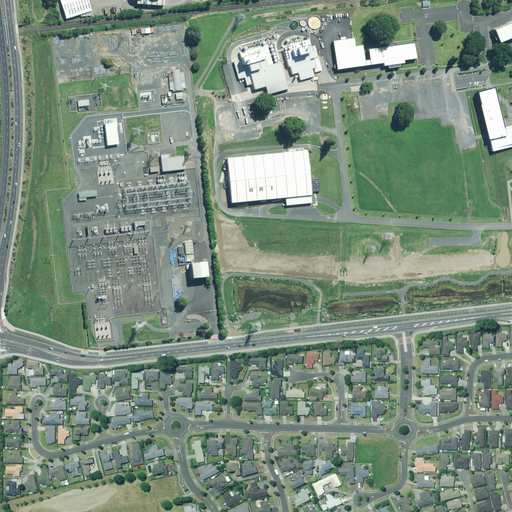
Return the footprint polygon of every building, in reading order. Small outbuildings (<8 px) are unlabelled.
[(59,0),(65,19),(80,14),(91,11),(92,10),(88,0),(59,0)] [(309,26),(309,27),(311,28),(312,29),(314,29),(316,29),(318,28),(319,27),(320,26),(320,24),(320,22),(319,20),(318,19),(316,18),(315,18),(313,18),(311,19),(310,20),(309,21),(308,23),(309,25),(308,25),(308,24),(307,24),(306,23),(305,24),(304,25),(304,26),(305,27),(306,27),(307,27),(308,26),(309,26)] [(511,23),(494,31),(499,44),(511,38),(511,23)] [(354,47),(353,39),(332,42),(336,70),(382,64),(382,67),(387,66),(387,69),(399,67),(399,65),(403,64),(403,61),(416,59),(413,43),(367,50),(369,61),(363,61),(361,46),(354,47)] [(317,69),(309,41),(282,49),(291,77),(298,75),(300,83),(313,79),(311,71),(317,69)] [(253,90),(264,87),(267,95),(289,89),(280,59),(272,61),(267,42),(235,51),(238,60),(232,62),(236,79),(243,79),(245,87),(252,85),(253,90)] [(182,71),(173,72),(175,92),(184,91),(182,71)] [(490,88),(473,92),(485,141),(487,140),(505,136),(504,131),(501,132),(490,88)] [(91,100),(80,101),(81,109),(92,107),(91,100)] [(487,140),(490,152),(508,148),(505,136),(487,140)] [(226,153),(227,202),(285,197),(286,205),(312,203),(311,192),(307,149),(226,153)] [(168,154),(160,155),(162,171),(184,169),(183,156),(168,158),(168,154)] [(511,158),(501,162),(504,169),(511,165),(511,158)] [(99,192),(80,194),(81,200),(99,198),(99,192)] [(186,242),(184,242),(186,262),(194,261),(192,240),(186,241),(186,242)] [(207,263),(190,265),(191,280),(208,278),(207,263)] [(502,347),(502,342),(506,342),(506,341),(507,341),(508,335),(505,335),(505,333),(501,333),(501,329),(496,329),(495,344),(496,344),(496,347),(502,347)] [(476,330),(472,330),(472,350),(477,350),(478,345),(480,345),(481,334),(476,334),(476,330)] [(490,344),(494,344),(494,330),(490,330),(483,330),(483,349),(490,349),(490,344)] [(463,353),(463,348),(467,348),(467,347),(468,347),(468,341),(466,341),(466,338),(462,338),(462,336),(458,336),(457,353),(463,353)] [(449,350),(455,350),(455,339),(443,339),(443,348),(443,356),(449,356),(449,350)] [(439,345),(439,342),(436,342),(436,340),(430,340),(430,342),(424,341),(423,348),(430,348),(430,355),(440,355),(441,347),(436,347),(436,345),(439,345)] [(386,356),(386,354),(386,349),(378,349),(378,361),(389,362),(389,356),(386,356)] [(370,367),(371,355),(369,355),(369,353),(365,353),(365,350),(358,350),(358,359),(364,359),(364,367),(370,367)] [(324,352),(324,366),(327,366),(332,366),(332,364),(335,364),(335,361),(336,361),(336,358),(331,358),(331,352),(324,352)] [(349,352),(341,352),(341,356),(340,356),(339,366),(345,366),(346,362),(353,363),(353,359),(355,359),(355,355),(349,355),(349,352)] [(315,361),(319,361),(319,358),(320,358),(320,354),(308,353),(307,368),(313,368),(313,364),(315,364),(315,361)] [(293,365),(293,364),(298,364),(298,363),(303,364),(304,356),(289,355),(288,364),(293,365)] [(24,366),(26,361),(23,358),(16,363),(16,362),(13,364),(12,363),(9,364),(9,374),(18,375),(18,369),(24,366)] [(267,370),(267,358),(252,358),(252,364),(260,364),(260,369),(267,370)] [(454,360),(449,359),(449,361),(446,361),(446,363),(443,363),(443,369),(453,369),(453,371),(459,371),(460,361),(454,361),(454,360)] [(439,367),(430,366),(431,361),(431,360),(426,360),(426,361),(424,361),(424,366),(422,366),(422,374),(438,374),(439,367)] [(238,363),(238,361),(232,361),(232,378),(238,378),(238,373),(239,373),(239,371),(243,371),(243,365),(239,365),(239,363),(238,363)] [(31,370),(31,376),(35,376),(35,375),(44,376),(44,368),(40,367),(40,363),(28,362),(28,368),(33,369),(33,370),(31,370)] [(226,366),(218,366),(218,364),(214,364),(213,380),(218,380),(219,380),(219,376),(221,376),(221,374),(226,374),(226,370),(226,366)] [(194,372),(194,367),(178,367),(178,373),(186,373),(186,378),(193,378),(193,372),(194,372)] [(210,375),(211,368),(200,367),(199,383),(205,383),(206,375),(210,375)] [(385,369),(377,368),(377,376),(374,376),(374,381),(390,382),(390,375),(385,375),(385,369)] [(69,375),(66,374),(66,371),(64,371),(64,369),(52,369),(52,375),(58,375),(58,376),(60,377),(59,382),(69,382),(69,375)] [(494,379),(495,379),(495,382),(497,382),(497,385),(503,385),(503,374),(505,374),(505,369),(495,369),(495,374),(494,374),(494,379)] [(114,375),(114,382),(121,382),(123,382),(123,384),(129,385),(129,378),(127,378),(127,371),(114,371),(114,375)] [(159,372),(147,371),(147,380),(150,380),(150,381),(155,382),(155,381),(159,381),(159,372)] [(490,388),(491,372),(489,372),(489,371),(482,371),(481,382),(485,383),(485,388),(490,388)] [(355,376),(351,376),(351,382),(366,383),(367,372),(361,372),(360,375),(355,375),(355,376)] [(79,387),(79,385),(80,385),(80,384),(82,384),(83,379),(80,379),(80,377),(76,377),(76,374),(71,373),(71,392),(77,392),(77,387),(79,387)] [(145,373),(133,373),(133,389),(139,389),(139,381),(144,381),(145,373)] [(173,373),(161,373),(161,388),(167,388),(166,384),(173,384),(173,373)] [(107,377),(107,374),(100,374),(100,388),(106,388),(106,385),(108,385),(112,385),(112,377),(107,377)] [(441,384),(449,384),(449,387),(451,387),(451,386),(458,386),(458,376),(455,376),(455,374),(449,374),(449,375),(444,375),(444,377),(441,377),(441,384)] [(260,379),(260,375),(252,375),(251,381),(253,381),(253,387),(260,387),(260,386),(265,386),(265,384),(267,384),(267,379),(260,379)] [(9,389),(14,389),(14,391),(18,391),(18,390),(21,390),(22,377),(11,376),(11,381),(9,381),(9,389)] [(98,380),(98,376),(85,376),(85,391),(91,391),(91,386),(92,386),(92,383),(96,383),(96,380),(98,380)] [(37,386),(39,386),(41,386),(47,386),(47,378),(32,378),(31,387),(37,388),(37,386)] [(282,387),(282,379),(275,379),(275,383),(272,383),(272,399),(285,399),(285,395),(281,394),(281,387),(282,387)] [(431,379),(427,379),(427,381),(423,381),(423,387),(425,387),(424,396),(430,396),(430,395),(438,395),(438,389),(436,389),(436,386),(431,386),(431,379)] [(187,385),(179,385),(178,387),(178,390),(179,391),(183,391),(183,396),(192,396),(192,392),(193,392),(193,383),(187,383),(187,385)] [(59,384),(59,385),(55,384),(55,396),(68,396),(69,389),(63,389),(63,384),(59,384)] [(213,392),(214,392),(214,390),(213,390),(213,387),(206,387),(206,391),(204,394),(201,394),(201,399),(218,399),(219,393),(213,393),(213,392)] [(323,401),(324,396),(325,396),(325,395),(327,395),(328,389),(317,387),(316,389),(312,388),(310,395),(318,397),(317,400),(323,401)] [(362,391),(362,387),(355,387),(355,391),(354,391),(354,399),(367,399),(367,391),(362,391)] [(390,389),(389,388),(382,388),(382,391),(377,391),(376,398),(389,399),(390,389)] [(127,392),(126,389),(117,390),(118,401),(131,399),(130,392),(127,392)] [(260,396),(260,390),(254,389),(254,393),(250,393),(250,394),(245,394),(245,401),(262,401),(262,396),(260,396)] [(287,391),(287,397),(299,398),(301,398),(305,398),(305,392),(303,392),(303,390),(299,390),(299,389),(294,389),(294,392),(287,391)] [(449,389),(449,391),(440,390),(440,399),(451,400),(451,401),(457,401),(457,389),(454,389),(449,389)] [(491,390),(485,390),(485,394),(482,394),(482,402),(480,402),(480,406),(483,406),(483,408),(490,408),(491,390)] [(499,404),(502,404),(502,403),(504,403),(504,397),(502,397),(502,396),(497,395),(498,390),(493,390),(493,409),(499,409),(499,404)] [(17,395),(17,392),(12,392),(12,396),(11,396),(11,399),(7,399),(7,404),(25,404),(25,399),(20,398),(21,397),(19,397),(19,395),(17,395)] [(149,395),(144,394),(144,398),(139,398),(139,401),(136,401),(136,406),(153,406),(153,399),(149,399),(149,395)] [(86,402),(87,397),(75,397),(75,399),(72,399),(72,405),(80,406),(80,410),(86,410),(86,405),(89,406),(89,402),(86,402)] [(67,402),(65,402),(65,400),(64,400),(64,399),(62,399),(62,398),(57,398),(57,404),(52,404),(52,410),(67,410),(67,402)] [(187,409),(193,409),(193,407),(194,407),(194,403),(193,403),(194,399),(181,398),(181,399),(178,399),(177,403),(179,405),(181,405),(181,407),(185,407),(185,408),(187,408),(187,409)] [(265,415),(279,415),(279,412),(278,412),(278,410),(279,407),(273,407),(273,401),(266,401),(265,415)] [(378,418),(378,415),(383,415),(383,414),(385,414),(385,412),(387,412),(387,406),(385,406),(385,403),(382,403),(382,401),(374,401),(374,411),(373,411),(372,418),(378,418)] [(210,404),(210,402),(205,402),(205,403),(197,403),(197,415),(202,415),(202,410),(206,411),(209,411),(214,411),(214,404),(210,404)] [(289,414),(294,415),(294,404),(288,404),(288,402),(282,402),(281,415),(287,415),(287,414),(289,414)] [(309,415),(310,414),(310,412),(312,412),(312,408),(306,407),(306,402),(299,402),(299,415),(309,415)] [(317,402),(316,415),(322,416),(325,416),(327,416),(328,412),(329,412),(329,408),(327,408),(327,406),(324,406),(324,403),(317,402)] [(423,403),(419,407),(420,408),(420,413),(423,413),(423,415),(427,415),(427,413),(431,413),(431,416),(437,416),(438,402),(431,402),(431,405),(425,405),(423,403)] [(252,412),(252,411),(257,411),(257,415),(263,415),(264,406),(262,406),(262,403),(248,403),(248,404),(244,404),(244,410),(248,410),(248,412),(252,412)] [(458,410),(458,403),(440,403),(440,413),(446,413),(446,412),(455,412),(455,410),(458,410)] [(125,407),(125,404),(117,404),(117,408),(116,408),(116,415),(127,415),(127,414),(132,414),(132,407),(125,407)] [(359,405),(353,405),(353,414),(362,415),(362,417),(367,417),(368,405),(363,405),(363,408),(359,408),(359,405)] [(24,407),(17,407),(17,410),(7,409),(7,417),(14,417),(14,419),(26,419),(26,414),(21,414),(21,413),(24,413),(24,407)] [(146,412),(146,410),(138,411),(139,416),(135,416),(135,422),(142,421),(146,420),(146,419),(155,418),(154,411),(146,412)] [(45,421),(44,421),(44,424),(64,424),(64,420),(61,420),(61,414),(64,414),(64,411),(60,411),(60,413),(52,413),(52,415),(51,415),(50,418),(45,418),(45,421)] [(88,413),(79,412),(79,417),(76,417),(76,424),(91,425),(91,419),(86,419),(86,417),(88,417),(88,413)] [(115,418),(115,421),(112,424),(113,425),(111,427),(114,430),(115,428),(117,430),(120,427),(119,426),(120,425),(127,425),(127,424),(132,424),(132,418),(115,418)] [(6,428),(6,432),(9,432),(9,433),(13,433),(13,432),(17,432),(17,434),(24,434),(24,428),(21,428),(21,421),(14,421),(14,425),(8,425),(8,428),(6,428)] [(56,443),(57,426),(47,426),(46,432),(48,432),(48,435),(46,435),(46,439),(48,439),(48,444),(53,444),(53,443),(56,443)] [(64,429),(64,426),(60,426),(59,444),(65,444),(65,439),(67,439),(67,438),(69,436),(71,436),(71,431),(67,431),(67,429),(64,429)] [(91,431),(91,428),(75,428),(74,440),(81,441),(81,435),(89,435),(89,431),(91,431)] [(484,447),(485,428),(479,428),(479,433),(477,433),(477,439),(476,439),(476,444),(480,444),(480,447),(484,447)] [(471,430),(465,430),(465,435),(463,435),(463,441),(462,441),(461,446),(463,446),(463,450),(469,450),(471,430)] [(500,437),(500,431),(490,431),(490,436),(489,436),(489,441),(490,441),(490,444),(492,444),(492,447),(498,448),(498,437),(500,437)] [(22,437),(17,437),(17,439),(7,439),(7,446),(14,446),(14,449),(21,449),(21,444),(22,444),(22,437)] [(240,439),(239,438),(232,438),(232,445),(228,445),(228,452),(229,452),(229,455),(233,455),(233,457),(237,457),(237,449),(240,449),(240,447),(239,447),(239,442),(240,442),(240,439)] [(253,449),(254,450),(254,447),(253,447),(253,444),(254,444),(254,441),(253,441),(253,439),(245,438),(244,450),(242,450),(241,454),(248,455),(248,459),(254,460),(254,454),(253,454),(253,449)] [(458,450),(458,438),(450,438),(450,439),(442,439),(442,450),(458,450)] [(197,454),(198,454),(198,457),(199,463),(206,462),(202,441),(195,442),(196,444),(193,445),(194,450),(196,450),(197,454)] [(223,443),(218,443),(218,441),(214,441),(214,442),(210,442),(209,453),(212,454),(212,456),(218,456),(219,449),(223,449),(223,443)] [(326,458),(333,458),(333,450),(336,450),(336,446),(335,446),(335,444),(334,442),(333,442),(331,441),(330,442),(329,444),(322,443),(321,450),(326,450),(326,458)] [(289,444),(285,443),(285,447),(286,447),(286,450),(279,449),(279,456),(298,456),(298,451),(295,450),(295,443),(289,442),(289,444)] [(355,443),(349,443),(349,448),(346,448),(346,446),(342,446),(342,455),(345,455),(345,454),(347,454),(347,461),(354,461),(354,457),(355,457),(355,443)] [(160,460),(159,457),(166,455),(165,449),(160,450),(158,444),(154,445),(155,447),(152,448),(152,450),(150,450),(151,453),(145,454),(147,460),(154,458),(154,462),(160,460)] [(316,444),(303,444),(302,451),(306,451),(306,456),(315,456),(316,444)] [(438,454),(438,445),(432,445),(432,448),(423,448),(423,450),(417,450),(417,456),(423,456),(423,455),(433,455),(434,454),(438,454)] [(144,464),(140,446),(134,448),(136,455),(134,455),(135,459),(132,460),(134,467),(144,464)] [(121,455),(120,450),(114,452),(119,469),(123,468),(122,464),(130,462),(128,455),(125,456),(124,454),(121,455)] [(489,464),(492,464),(492,458),(492,453),(489,453),(489,450),(484,450),(484,469),(489,469),(489,464)] [(503,465),(503,462),(504,462),(504,463),(505,464),(505,465),(509,465),(510,454),(501,454),(501,450),(496,450),(496,464),(503,465)] [(14,451),(14,455),(12,455),(12,453),(8,453),(8,463),(24,463),(24,457),(21,457),(21,451),(14,451)] [(114,459),(112,453),(107,455),(106,453),(101,455),(102,459),(103,459),(106,471),(114,468),(111,460),(114,459)] [(481,470),(481,453),(471,453),(471,459),(474,459),(473,465),(475,465),(475,470),(481,470)] [(460,455),(456,454),(455,468),(468,469),(469,458),(460,458),(460,455)] [(449,463),(450,463),(450,458),(448,458),(449,455),(441,455),(441,470),(447,470),(447,466),(449,466),(449,463)] [(91,460),(90,458),(84,459),(84,460),(81,461),(85,477),(91,475),(90,470),(91,469),(90,464),(95,463),(94,459),(91,460)] [(425,459),(416,458),(416,463),(415,466),(417,466),(417,472),(423,473),(424,472),(436,472),(436,467),(435,467),(435,464),(424,464),(425,459)] [(297,468),(298,469),(301,467),(298,460),(292,463),(292,459),(284,459),(283,471),(290,471),(290,469),(294,470),(297,468)] [(152,470),(153,476),(168,472),(167,471),(169,471),(168,465),(167,465),(165,460),(159,462),(160,464),(154,465),(155,469),(152,470)] [(314,468),(314,461),(306,461),(306,468),(307,468),(307,474),(312,474),(312,468),(314,468)] [(80,467),(79,462),(69,464),(69,465),(66,466),(67,473),(72,471),(73,477),(80,476),(78,468),(80,467)] [(257,467),(254,468),(253,466),(255,466),(254,463),(253,464),(252,462),(245,464),(247,470),(244,471),(245,476),(258,472),(257,467)] [(324,466),(324,468),(320,470),(322,475),(328,472),(327,471),(334,468),(331,462),(324,466)] [(230,467),(228,468),(225,468),(225,471),(228,470),(228,472),(236,472),(236,476),(241,476),(241,469),(239,469),(239,463),(235,464),(235,463),(230,463),(230,467)] [(354,464),(349,464),(350,468),(347,468),(347,467),(343,467),(343,468),(340,469),(340,476),(347,475),(348,480),(349,480),(349,484),(356,484),(354,464)] [(357,464),(357,477),(356,477),(357,481),(358,481),(358,483),(364,483),(364,478),(367,478),(367,477),(370,476),(369,470),(365,470),(365,469),(362,469),(361,464),(357,464)] [(20,477),(20,472),(22,472),(22,471),(23,471),(23,465),(17,465),(17,467),(7,467),(7,474),(14,474),(14,477),(20,477)] [(213,468),(209,467),(208,468),(206,465),(204,467),(203,466),(199,468),(201,471),(200,472),(202,475),(201,475),(204,481),(221,471),(218,466),(213,468)] [(67,479),(63,466),(57,467),(58,468),(50,470),(52,477),(56,476),(59,479),(60,481),(67,479)] [(43,474),(42,474),(42,476),(41,476),(41,477),(38,478),(40,484),(42,483),(43,485),(46,484),(47,487),(52,485),(47,468),(42,469),(43,474)] [(491,474),(490,471),(485,472),(490,491),(496,490),(495,485),(497,484),(494,474),(491,474)] [(306,483),(301,472),(294,476),(297,481),(291,484),(294,490),(306,483)] [(313,484),(319,496),(323,494),(323,493),(325,492),(323,489),(324,488),(323,486),(331,482),(332,484),(333,484),(335,488),(337,486),(338,487),(342,485),(336,473),(313,484)] [(35,474),(28,476),(30,481),(25,482),(28,492),(32,490),(33,494),(39,492),(35,474)] [(483,477),(482,474),(472,477),(473,480),(472,481),(474,488),(487,484),(484,477),(483,477)] [(434,491),(434,488),(435,482),(432,482),(432,481),(425,480),(426,476),(419,475),(418,479),(417,483),(418,483),(418,487),(424,488),(424,487),(430,488),(430,491),(434,491)] [(216,479),(216,478),(215,477),(212,478),(213,480),(205,484),(208,489),(214,485),(217,490),(218,490),(219,492),(230,487),(228,483),(231,481),(229,476),(225,478),(223,476),(216,479)] [(455,487),(455,477),(441,476),(441,486),(455,487)] [(17,482),(7,482),(7,486),(7,491),(7,496),(16,496),(16,494),(21,495),(21,489),(16,489),(17,482)] [(251,484),(252,487),(250,488),(251,490),(247,491),(248,498),(251,497),(251,500),(269,495),(268,488),(261,490),(260,486),(258,486),(257,483),(251,484)] [(490,498),(487,487),(476,490),(477,493),(475,494),(477,501),(490,498)] [(311,493),(309,489),(299,494),(301,498),(295,501),(298,507),(311,500),(308,495),(311,493)] [(454,492),(453,489),(443,492),(443,493),(440,494),(442,501),(461,497),(459,491),(454,492)] [(235,496),(233,492),(223,496),(227,502),(229,507),(243,500),(240,493),(235,496)] [(496,495),(496,492),(491,493),(496,511),(501,510),(500,505),(502,505),(500,500),(501,499),(500,494),(496,495)] [(335,500),(333,493),(327,495),(330,501),(327,502),(330,509),(343,503),(341,497),(335,500)] [(425,495),(424,493),(420,494),(422,500),(417,501),(419,507),(437,503),(435,497),(432,497),(431,493),(425,495)] [(395,503),(397,508),(398,508),(399,510),(401,508),(401,507),(402,506),(404,511),(410,511),(413,511),(409,505),(412,504),(410,500),(409,501),(407,497),(395,503)] [(462,505),(463,505),(462,502),(461,502),(461,499),(456,501),(456,500),(450,502),(450,503),(447,503),(449,510),(451,510),(451,511),(463,507),(462,505)] [(478,508),(478,511),(481,511),(483,511),(482,511),(485,511),(486,511),(487,511),(489,511),(493,511),(490,499),(486,500),(486,502),(478,504),(479,507),(478,508)] [(270,507),(269,501),(261,503),(262,507),(255,509),(255,511),(273,511),(272,506),(270,507)]
